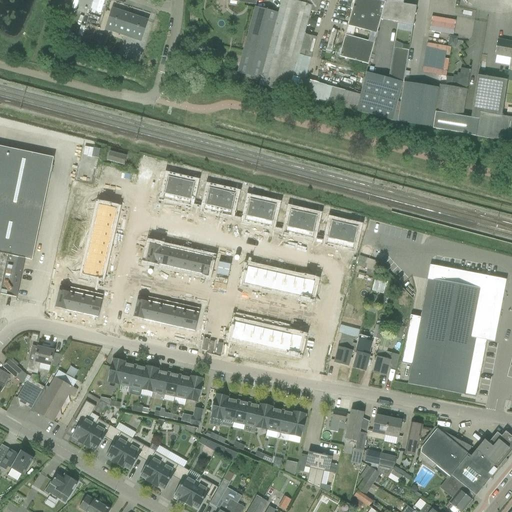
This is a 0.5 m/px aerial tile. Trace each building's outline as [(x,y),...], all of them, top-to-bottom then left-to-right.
[(59,0),(59,4),(70,8),(72,0),(59,0)] [(295,94),(356,111),(360,96),(293,78),(299,55),(311,58),(317,38),(305,34),(311,11),(317,13),(320,0),(281,0),(278,14),(275,25),(273,33),(270,45),(268,52),(266,59),(264,66),(262,75),(260,80),(259,85),(288,93),(289,93),(295,94)] [(354,0),(339,57),(368,65),(380,20),(385,3),(381,2),(374,0),(354,0)] [(356,111),(392,121),(403,82),(403,83),(416,7),(403,5),(403,2),(385,1),(385,2),(385,3),(380,20),(398,23),(389,79),(366,73),(360,96),(356,111)] [(237,74),(260,80),(262,75),(264,66),(266,59),(268,52),(270,45),(273,33),(275,25),(278,14),(255,8),(237,74)] [(105,29),(123,35),(130,15),(112,9),(105,29)] [(123,35),(141,41),(147,21),(130,15),(123,35)] [(89,49),(102,53),(107,37),(97,33),(95,38),(93,37),(89,49)] [(449,36),(447,47),(455,48),(457,37),(449,36)] [(511,72),(511,42),(498,40),(495,55),(510,58),(508,71),(511,72)] [(226,69),(225,71),(226,74),(230,76),(233,74),(234,71),(233,68),(229,67),(226,69)] [(433,129),(468,135),(470,119),(463,117),(470,70),(460,69),(460,74),(457,76),(453,75),(451,87),(440,85),(439,88),(432,128),(433,129)] [(475,137),(509,142),(511,120),(511,118),(502,116),(508,81),(502,80),(478,77),(472,119),(470,119),(468,135),(469,135),(469,136),(475,137)] [(397,122),(432,128),(439,88),(404,82),(397,122)] [(0,295),(17,299),(19,289),(25,259),(32,261),(54,158),(0,147),(0,295)] [(92,157),(98,158),(100,150),(93,148),(92,157)] [(110,153),(108,161),(124,165),(126,157),(110,153)] [(163,198),(163,199),(164,200),(164,198),(176,201),(176,202),(181,180),(168,177),(167,179),(163,198)] [(181,180),(176,202),(177,203),(177,201),(189,204),(188,205),(190,205),(190,204),(194,186),(195,183),(181,180)] [(204,209),(204,211),(205,211),(205,210),(217,212),(217,213),(217,214),(222,191),(209,188),(208,191),(204,209)] [(222,191),(217,214),(218,212),(229,215),(229,216),(230,217),(231,215),(235,197),(235,194),(222,191)] [(245,220),(244,222),(246,222),(246,221),(258,223),(257,225),(258,225),(263,202),(250,199),(249,202),(245,220)] [(263,202),(258,225),(258,224),(270,226),(270,228),(271,228),(271,227),(276,208),(276,205),(263,202)] [(99,205),(96,216),(114,220),(116,209),(99,205)] [(286,232),(285,233),(287,233),(287,232),(299,234),(298,236),(299,236),(304,213),(291,210),(290,210),(290,213),(286,232)] [(304,213),(299,236),(299,235),(311,237),(311,239),(312,239),(312,238),(317,219),(317,216),(304,213)] [(96,216),(94,226),(112,230),(114,220),(96,216)] [(326,243),(326,244),(327,244),(328,243),(339,246),(339,247),(345,224),(331,221),(331,224),(326,243)] [(345,224),(339,247),(340,247),(340,246),(352,248),(352,250),(353,250),(353,249),(357,230),(358,227),(345,224)] [(94,226),(92,235),(110,239),(112,230),(94,226)] [(92,235),(90,245),(108,248),(110,239),(92,235)] [(150,244),(146,262),(157,264),(161,247),(158,246),(156,246),(150,244)] [(90,245),(88,254),(105,258),(108,248),(90,245)] [(161,247),(157,264),(167,266),(171,249),(168,248),(161,247)] [(171,249),(167,266),(177,269),(181,251),(178,251),(171,249)] [(181,251),(177,269),(187,271),(191,254),(190,253),(183,252),(181,251)] [(88,254),(86,263),(103,267),(105,258),(88,254)] [(191,254),(187,271),(197,273),(201,256),(200,256),(193,254),(191,254)] [(201,256),(197,273),(207,276),(211,258),(210,258),(203,256),(201,256)] [(86,263),(83,274),(101,278),(103,267),(86,263)] [(247,266),(243,284),(254,286),(257,269),(255,268),(249,267),(247,266)] [(410,315),(401,363),(411,365),(408,384),(465,395),(476,397),(481,376),(488,339),(499,279),(430,266),(427,280),(428,280),(421,317),(410,315)] [(257,269),(254,286),(263,288),(267,271),(265,270),(259,269),(257,269)] [(267,271),(263,288),(272,290),(276,273),(274,272),(268,271),(267,271)] [(276,273),(272,290),(282,293),(286,275),(283,274),(277,273),(276,273)] [(286,275),(282,293),(291,295),(295,277),(294,277),(288,276),(286,275)] [(295,277),(291,295),(301,297),(305,279),(304,279),(298,278),(295,277)] [(305,279),(301,297),(311,299),(315,282),(309,280),(307,280),(305,279)] [(375,279),(372,291),(383,294),(386,282),(375,279)] [(60,286),(55,308),(62,309),(64,310),(66,310),(71,288),(60,286)] [(71,288),(66,310),(67,311),(74,312),(76,313),(82,290),(71,288)] [(82,290),(76,313),(77,313),(85,315),(87,315),(92,293),(82,290)] [(92,293),(87,315),(88,315),(95,317),(98,318),(103,295),(92,293)] [(138,295),(133,317),(139,319),(142,319),(144,320),(149,298),(138,295)] [(149,298),(144,320),(145,320),(152,322),(154,322),(159,300),(149,298)] [(159,300),(154,322),(155,322),(161,324),(164,324),(169,302),(159,300)] [(169,302),(164,324),(166,325),(173,326),(174,327),(179,304),(169,302)] [(368,302),(365,312),(375,315),(378,305),(368,302)] [(179,304),(174,327),(176,327),(183,329),(184,329),(189,307),(179,304)] [(189,307),(184,329),(186,329),(193,331),(195,331),(200,309),(189,307)] [(236,317),(231,340),(232,340),(239,341),(241,342),(246,320),(236,317)] [(246,320),(241,342),(242,342),(248,344),(250,344),(255,322),(246,320)] [(378,320),(373,337),(380,340),(385,322),(378,320)] [(255,322),(250,344),(251,344),(257,346),(260,346),(265,324),(255,322)] [(337,332),(347,335),(349,325),(339,323),(337,332)] [(265,324),(260,346),(261,346),(267,348),(269,348),(274,326),(265,324)] [(397,325),(394,337),(401,339),(404,327),(397,325)] [(274,326),(269,348),(272,349),(278,350),(279,350),(283,331),(284,331),(284,328),(274,326)] [(283,331),(279,350),(281,351),(287,352),(288,353),(292,335),(293,333),(284,331),(283,331)] [(334,363),(348,366),(352,351),(350,351),(354,337),(342,334),(334,363)] [(292,335),(288,353),(290,353),(292,354),(298,355),(302,337),(292,335)] [(356,358),(353,368),(365,371),(368,361),(369,356),(368,356),(372,343),(358,339),(354,352),(357,353),(356,358)] [(27,368),(26,371),(38,374),(39,369),(49,371),(50,366),(51,361),(54,351),(38,347),(37,347),(34,362),(29,361),(27,368)] [(389,361),(391,354),(378,350),(376,357),(377,357),(373,373),(386,376),(390,361),(389,361)] [(120,384),(124,364),(125,363),(113,360),(108,382),(120,384)] [(4,368),(15,378),(22,371),(10,361),(4,368)] [(120,384),(131,387),(135,366),(124,364),(120,384)] [(131,387),(141,389),(146,369),(135,366),(131,387)] [(153,392),(158,371),(158,370),(146,368),(146,369),(141,389),(153,392)] [(0,392),(1,391),(4,387),(10,376),(0,370),(0,392)] [(153,392),(164,394),(169,374),(158,371),(153,392)] [(164,394),(175,397),(180,376),(169,374),(164,394)] [(27,376),(25,381),(27,382),(27,383),(42,392),(43,392),(45,388),(37,383),(38,377),(32,375),(31,378),(27,376)] [(175,397),(186,399),(190,379),(180,376),(175,397)] [(55,377),(35,412),(53,422),(68,394),(73,397),(77,390),(55,377)] [(186,399),(198,402),(199,396),(201,396),(203,388),(201,387),(203,380),(191,378),(190,379),(186,399)] [(25,406),(31,410),(42,392),(27,383),(22,390),(17,398),(19,408),(25,406)] [(223,420),(227,399),(227,398),(216,395),(214,402),(212,402),(210,411),(212,411),(211,417),(223,420)] [(223,420),(234,422),(238,401),(227,399),(223,420)] [(234,422),(244,424),(249,404),(238,401),(234,422)] [(78,442),(84,445),(95,424),(88,420),(95,407),(86,402),(75,421),(80,424),(72,437),(78,441),(78,442)] [(244,424),(255,427),(260,406),(249,404),(244,424)] [(267,430),(272,409),(272,408),(260,405),(260,406),(255,427),(267,430)] [(198,426),(202,410),(194,408),(193,416),(191,416),(190,424),(198,426)] [(267,430),(278,432),(283,411),(272,409),(267,430)] [(278,432),(289,434),(293,414),(283,411),(278,432)] [(346,439),(346,440),(356,442),(356,446),(355,450),(353,450),(351,463),(361,465),(363,452),(367,435),(368,431),(365,430),(360,429),(363,413),(352,411),(349,421),(346,439)] [(332,419),(345,422),(347,414),(333,412),(332,419)] [(289,434),(301,437),(306,416),(294,413),(293,414),(289,434)] [(372,432),(385,435),(388,419),(376,416),(372,432)] [(385,435),(398,438),(401,421),(388,419),(385,435)] [(90,448),(96,451),(104,437),(109,440),(115,429),(98,420),(95,424),(84,445),(89,449),(90,448)] [(131,438),(135,432),(117,422),(114,428),(131,438)] [(404,454),(413,456),(415,448),(417,449),(422,426),(411,423),(404,454)] [(423,441),(419,457),(425,463),(447,479),(448,478),(449,478),(450,477),(476,496),(501,464),(503,466),(507,461),(505,459),(511,450),(511,437),(505,431),(501,436),(497,432),(488,443),(484,440),(471,456),(467,453),(470,447),(449,436),(447,437),(435,427),(423,441)] [(112,461),(118,465),(132,439),(115,429),(109,440),(114,443),(106,457),(112,460),(112,461)] [(201,438),(198,443),(204,446),(215,453),(219,446),(208,441),(207,440),(201,438)] [(124,467),(130,471),(138,457),(143,460),(149,449),(132,439),(118,465),(123,468),(124,467)] [(146,481),(152,484),(166,459),(155,452),(158,448),(152,445),(149,449),(143,460),(148,463),(140,477),(146,480),(146,481)] [(219,446),(215,453),(223,457),(227,449),(219,446)] [(9,449),(0,464),(0,467),(5,470),(8,466),(23,475),(33,458),(21,452),(19,456),(15,454),(16,453),(9,449)] [(364,462),(378,465),(381,454),(366,451),(364,462)] [(306,483),(313,486),(320,455),(314,453),(313,455),(308,454),(305,467),(310,469),(306,483)] [(262,454),(259,458),(271,463),(272,458),(262,454)] [(378,465),(393,468),(395,458),(381,454),(378,465)] [(320,489),(321,484),(324,472),(329,473),(332,459),(326,458),(326,456),(320,455),(313,486),(320,490),(320,489)] [(274,457),(272,468),(280,469),(282,459),(274,457)] [(158,487),(164,490),(172,476),(177,479),(183,468),(166,459),(152,484),(158,488),(158,487)] [(297,464),(287,461),(284,471),(294,476),(297,464)] [(364,479),(372,485),(380,474),(367,466),(360,476),(364,479)] [(388,478),(399,484),(405,473),(395,467),(388,478)] [(180,500),(186,504),(198,483),(197,482),(186,476),(189,471),(183,468),(177,479),(182,482),(174,496),(180,499),(180,500)] [(46,492),(65,503),(78,483),(65,475),(63,477),(58,473),(46,492)] [(451,477),(442,488),(453,497),(452,498),(449,502),(459,511),(462,511),(472,500),(464,494),(467,490),(451,477)] [(192,506),(198,510),(206,496),(211,499),(217,488),(200,478),(197,482),(198,483),(186,504),(192,507),(192,506)] [(210,504),(216,507),(230,483),(224,479),(217,490),(210,504)] [(365,496),(365,495),(372,485),(364,479),(357,490),(365,496)] [(320,489),(328,493),(330,486),(321,484),(320,489)] [(368,497),(365,495),(365,496),(357,490),(353,497),(355,498),(363,504),(368,507),(373,501),(368,497)] [(247,511),(255,511),(263,499),(257,495),(247,511)] [(109,511),(110,510),(94,500),(93,500),(86,496),(79,508),(85,511),(109,511)] [(351,505),(359,510),(363,504),(355,498),(351,505)] [(255,511),(261,511),(268,502),(263,499),(255,511)] [(217,511),(232,511),(233,511),(237,504),(230,500),(227,504),(223,502),(217,511)]
